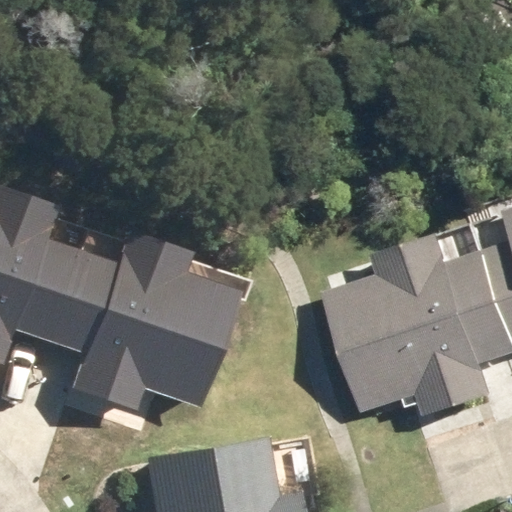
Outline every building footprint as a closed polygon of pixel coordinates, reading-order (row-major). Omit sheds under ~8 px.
[(0,363),(8,366),(19,332),(53,343),(81,253),(41,239),(51,208),(0,191),(0,363)] [(511,227),(511,245),(490,253),(511,314),(511,216),(509,218),(511,227)] [(115,264),(81,253),(53,343),(88,354),(77,389),(137,410),(143,390),(201,409),(238,294),(180,276),(187,252),(125,232),(115,264)] [(511,359),(511,314),(490,253),(457,266),(445,236),(382,258),(389,278),(331,298),(374,417),(427,397),(435,421),(501,397),(490,367),(511,359)] [(302,511),(299,494),(280,498),(269,440),(150,462),(159,511),(302,511)]
